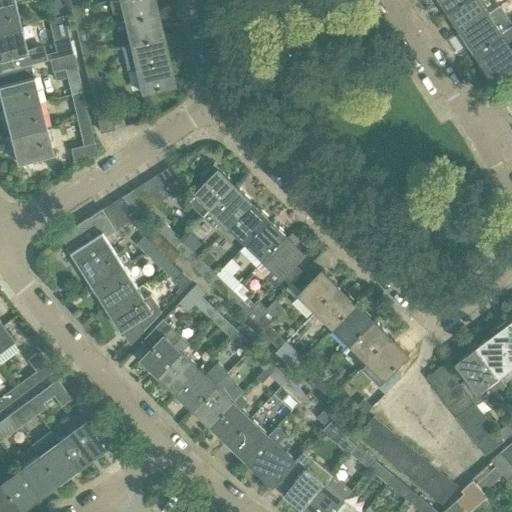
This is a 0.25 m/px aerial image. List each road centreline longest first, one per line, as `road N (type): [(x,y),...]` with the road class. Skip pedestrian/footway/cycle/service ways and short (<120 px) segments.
road 1 (residential): [(220,101),(433,309),(511,258)]
road 2 (residential): [(0,236),(220,101)]
road 3 (residential): [(170,440),(87,358),(3,257)]
road 4 (residential): [(482,130),(393,0)]
